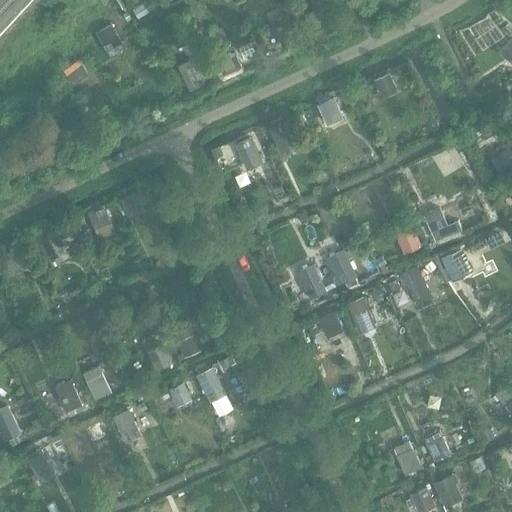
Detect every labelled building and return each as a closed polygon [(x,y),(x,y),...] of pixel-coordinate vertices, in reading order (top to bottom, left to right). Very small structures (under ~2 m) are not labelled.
[(318,6),(303,11),(310,28),(325,23),(318,6)] [(124,40),(111,25),(97,36),(109,52),(124,40)] [(511,35),(501,40),(507,57),(511,55),(511,35)] [(225,52),(210,57),(216,74),(231,69),(225,52)] [(96,71),(83,56),(69,68),(81,83),(96,71)] [(197,56),(180,63),(190,87),(207,80),(197,56)] [(376,77),(384,96),(400,89),(392,71),(376,77)] [(337,95),(320,102),(328,123),(345,116),(337,95)] [(290,118),(271,125),(281,151),(299,145),(290,118)] [(237,141),(249,169),(267,161),(255,134),(237,141)] [(511,157),(506,149),(491,158),(503,177),(511,170),(511,157)] [(138,197),(123,203),(129,220),(144,214),(138,197)] [(106,205),(92,211),(100,231),(114,225),(106,205)] [(437,209),(422,219),(434,237),(449,228),(437,209)] [(403,226),(388,235),(400,254),(415,244),(403,226)] [(54,230),(39,235),(45,252),(60,247),(54,230)] [(452,278),(474,270),(466,246),(443,254),(452,278)] [(14,268),(27,260),(20,247),(7,254),(14,268)] [(343,252),(328,262),(339,281),(354,271),(343,252)] [(421,265),(409,269),(416,291),(428,287),(421,265)] [(310,266),(295,276),(307,294),(322,284),(310,266)] [(366,301),(352,306),(358,323),(373,318),(366,301)] [(334,314),(319,320),(325,337),(340,331),(334,314)] [(197,328),(182,333),(189,350),(203,345),(197,328)] [(155,347),(162,366),(174,362),(167,343),(155,347)] [(86,369),(96,399),(113,393),(103,363),(86,369)] [(225,364),(209,372),(219,393),(236,385),(225,364)] [(171,387),(179,404),(196,397),(188,379),(171,387)] [(74,384),(59,389),(65,406),(80,401),(74,384)] [(511,412),(511,391),(510,390),(499,401),(511,413),(511,412)] [(0,407),(0,424),(6,439),(24,431),(11,403),(0,407)] [(129,408),(114,413),(120,430),(135,425),(129,408)] [(228,415),(215,421),(221,434),(234,428),(228,415)] [(89,449),(114,439),(106,419),(81,429),(89,449)] [(438,429),(421,438),(432,459),(448,450),(438,429)] [(412,444),(400,451),(410,470),(423,463),(412,444)] [(43,451),(28,457),(35,474),(50,468),(43,451)] [(451,479),(436,484),(442,501),(457,496),(451,479)] [(420,511),(438,505),(430,485),(412,492),(420,511)] [(282,511),(277,503),(265,509),(266,511),(282,511)]
